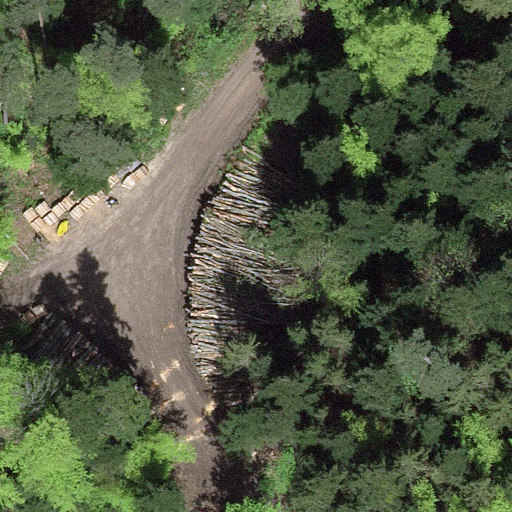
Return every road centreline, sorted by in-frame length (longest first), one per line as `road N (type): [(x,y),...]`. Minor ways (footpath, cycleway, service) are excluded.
road 1 (track): [(319,0),(165,176),(137,320),(171,412)]
road 2 (track): [(165,176),(0,476)]
road 3 (track): [(263,511),(171,412)]
